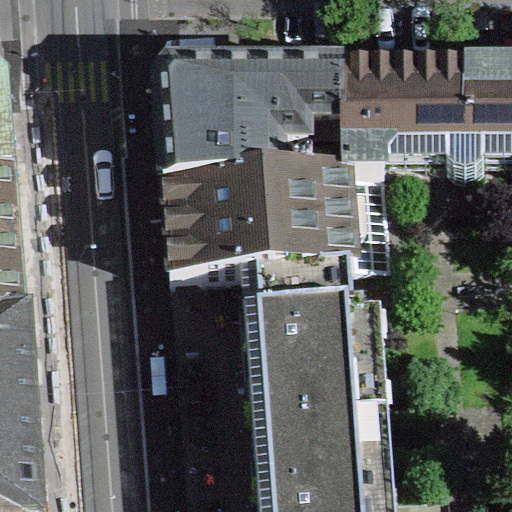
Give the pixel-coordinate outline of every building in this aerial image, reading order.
[(511,78),(417,79),(402,79),(342,79),(343,179),(347,179),(348,187),(353,278),(391,275),(383,183),(383,166),(395,153),(446,152),(446,176),(454,184),(465,187),(475,184),(483,176),(483,152),(511,151),(511,78)] [(343,179),(342,79),(244,79),(173,80),(168,80),(155,95),(155,100),(158,133),(164,194),(254,189),(254,184),(343,179)] [(0,190),(12,190),(13,190),(9,133),(8,134),(5,101),(0,96),(0,190)] [(169,291),(170,291),(183,291),(202,290),(241,287),(258,286),(258,297),(270,511),(374,511),(365,329),(364,318),(352,318),(350,281),(350,278),(353,278),(348,187),(347,179),(343,179),(254,184),(254,189),(164,194),(167,260),(168,268),(169,291)] [(0,329),(22,328),(12,190),(0,190),(0,329)] [(0,511),(36,511),(27,371),(24,330),(23,330),(22,328),(0,329),(0,511)]
